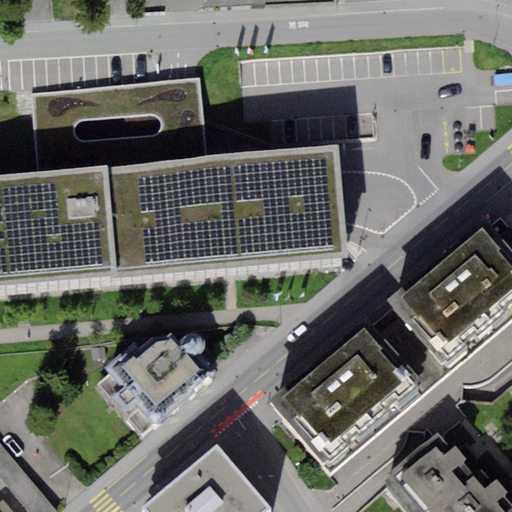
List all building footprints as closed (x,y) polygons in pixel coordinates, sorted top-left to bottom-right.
[(37,171),(205,156),(199,81),(31,95),(37,171)] [(37,171),(0,173),(0,287),(348,258),(339,145),(205,156),(37,171)] [(511,246),(486,216),(387,299),(448,372),(511,318),(511,246)] [(368,316),(269,401),(331,473),(430,387),(368,316)] [(134,343),(104,368),(110,375),(98,384),(110,398),(106,400),(124,421),(127,418),(141,436),(152,425),(155,429),(217,373),(200,355),(203,354),(206,348),(205,342),(202,337),(199,335),(193,334),(187,336),(180,341),(170,332),(164,336),(152,338),(139,348),(134,343)] [(412,511),(436,511),(466,487),(463,484),(473,475),(463,463),(467,460),(454,445),(450,448),(437,433),(383,478),(412,511)] [(0,511),(56,511),(0,445),(0,511)] [(218,446),(142,507),(145,511),(264,511),(269,508),(218,446)] [(492,482),(480,469),(473,475),(463,484),(466,487),(436,511),(511,511),(511,507),(503,497),(507,493),(496,479),(492,482)]
